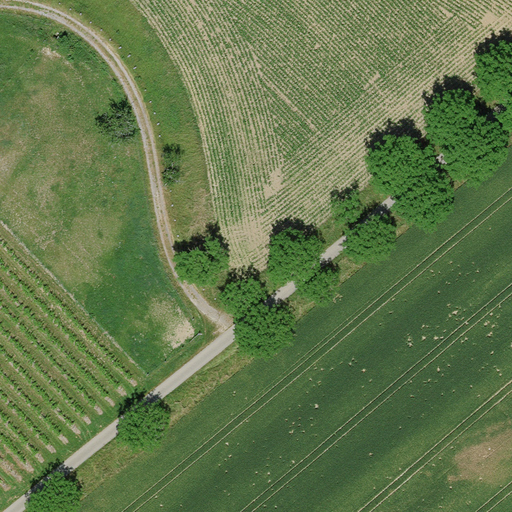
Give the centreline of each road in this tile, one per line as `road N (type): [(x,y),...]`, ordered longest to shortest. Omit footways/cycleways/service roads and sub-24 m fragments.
road 1 (track): [(236,330),(188,291),(174,266),(126,75),(86,34),(48,13),(0,3)]
road 2 (track): [(236,330),(511,100)]
road 3 (track): [(13,511),(236,330)]
